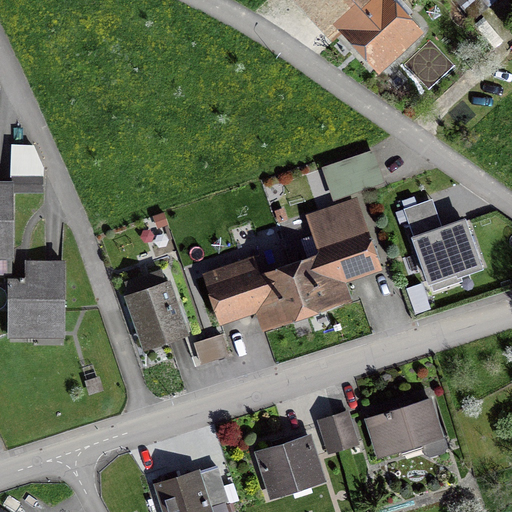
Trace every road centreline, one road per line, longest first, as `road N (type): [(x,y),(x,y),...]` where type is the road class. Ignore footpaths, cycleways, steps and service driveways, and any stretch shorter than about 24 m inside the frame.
road 1 (residential): [(0,57),(81,232),(147,430)]
road 2 (residential): [(147,430),(511,309)]
road 3 (residential): [(511,204),(266,31),(205,0)]
